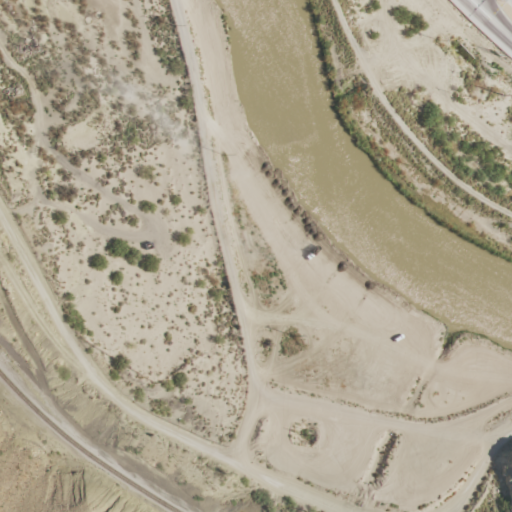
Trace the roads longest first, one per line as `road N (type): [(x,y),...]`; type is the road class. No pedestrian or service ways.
road 1 (residential): [(511,427),(447,511),(314,501),(106,388),(58,322),(0,210)]
road 2 (residential): [(172,0),(247,356),(248,407),(227,460)]
